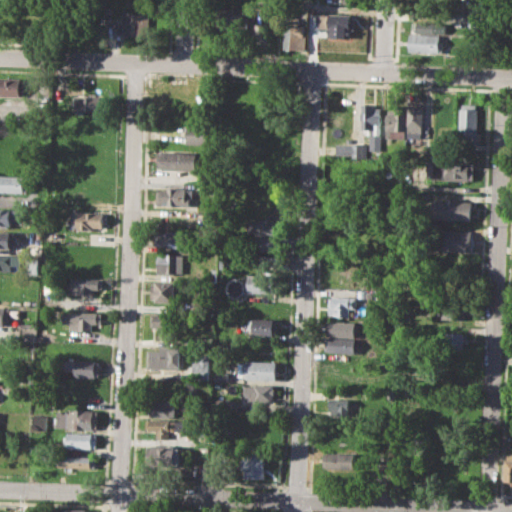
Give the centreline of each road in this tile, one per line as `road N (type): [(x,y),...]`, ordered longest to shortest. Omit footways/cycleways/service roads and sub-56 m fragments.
road 1 (residential): [(0,489),(511,509)]
road 2 (residential): [(0,57),(511,77)]
road 3 (residential): [(136,63),(119,511)]
road 4 (residential): [(317,72),(295,511)]
road 5 (residential): [(502,77),(486,511)]
